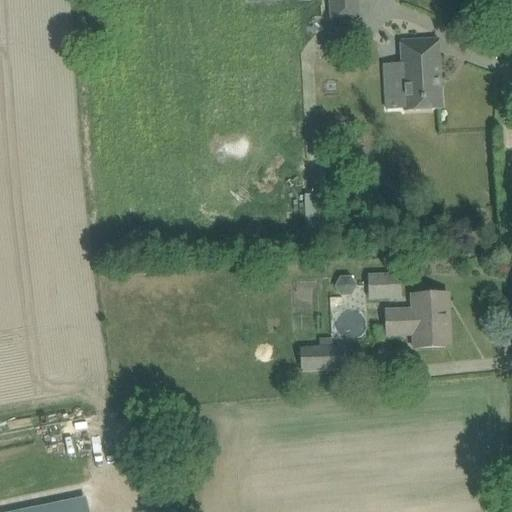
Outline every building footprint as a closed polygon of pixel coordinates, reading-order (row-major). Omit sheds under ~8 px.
[(328,0),(330,22),(340,21),(359,20),(358,0),(328,0)] [(400,42),(404,112),(442,110),(438,40),(400,42)] [(332,242),(330,195),(304,196),(306,230),(315,229),(316,243),(332,242)] [(368,276),(369,300),(400,299),(399,275),(368,276)] [(355,287),(350,278),(340,278),(334,287),(340,296),(350,296),(355,287)] [(385,311),(385,334),(428,334),(428,348),(450,348),(448,295),(428,295),(411,295),(411,311),(385,311)] [(299,346),(301,373),(350,371),(349,345),(332,346),(332,338),(319,339),(320,345),(299,346)] [(190,407),(165,412),(174,451),(198,445),(190,407)]
